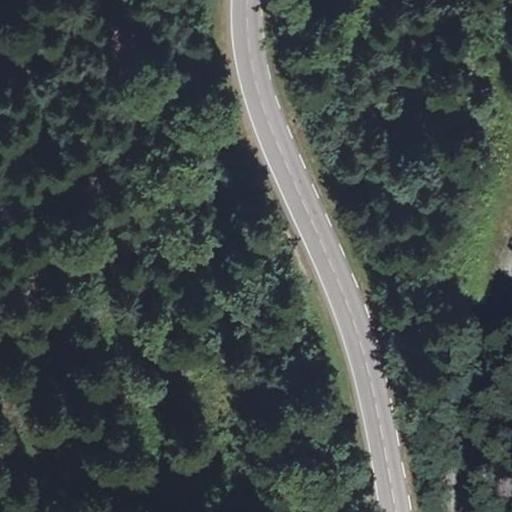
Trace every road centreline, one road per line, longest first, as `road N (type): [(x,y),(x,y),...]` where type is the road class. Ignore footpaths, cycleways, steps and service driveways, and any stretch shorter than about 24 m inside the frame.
road 1 (secondary): [(245,0),(242,27),(264,116),(352,329),(384,511)]
road 2 (track): [(457,511),(475,322),(511,230)]
